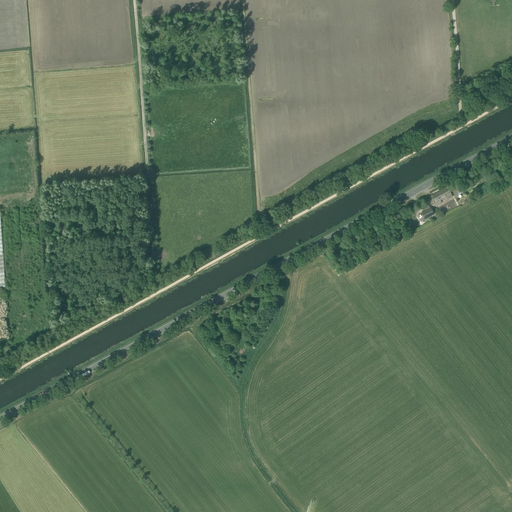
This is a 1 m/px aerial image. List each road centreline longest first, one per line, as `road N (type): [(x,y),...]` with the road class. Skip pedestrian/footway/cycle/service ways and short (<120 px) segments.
road 1 (primary): [(0,420),(511,138)]
road 2 (track): [(162,290),(152,269),(134,0)]
road 3 (track): [(171,511),(77,394)]
road 4 (track): [(453,0),(465,124)]
